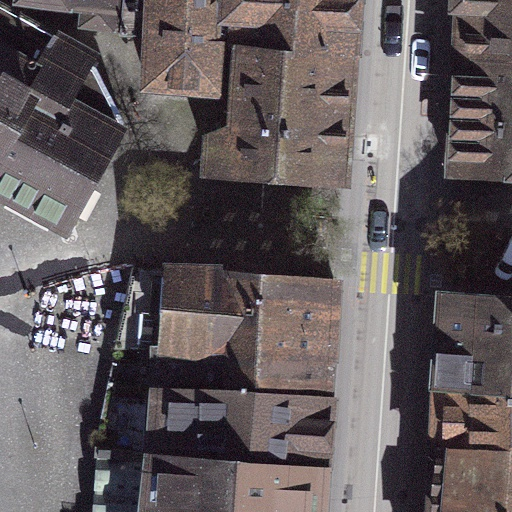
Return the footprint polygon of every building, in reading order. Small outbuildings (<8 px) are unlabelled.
[(51,0),(89,3),(90,25),(126,31),(129,1),(128,0),(51,0)] [(260,0),(157,0),(158,1),(156,35),(153,84),(220,89),(229,47),(243,48),(259,49),(260,0)] [(260,0),(259,49),(352,56),(355,0),(260,0)] [(511,0),(466,0),(463,59),(511,61),(511,0)] [(158,1),(129,1),(126,31),(156,35),(158,1)] [(0,158),(49,74),(37,65),(52,43),(0,13),(0,158)] [(49,74),(0,158),(0,188),(66,227),(120,129),(98,68),(52,43),(37,65),(49,74)] [(352,56),(259,49),(243,48),(234,133),(215,133),(214,175),(348,182),(352,56)] [(511,174),(511,61),(463,59),(456,171),(511,174)] [(118,347),(330,356),(336,281),(133,274),(118,347)] [(511,306),(442,303),(438,390),(511,396),(511,306)] [(100,452),(323,472),(330,356),(118,347),(100,452)] [(511,469),(511,396),(438,390),(435,466),(511,469)] [(93,511),(319,511),(323,472),(100,452),(93,511)] [(511,511),(511,469),(435,466),(430,511),(511,511)]
